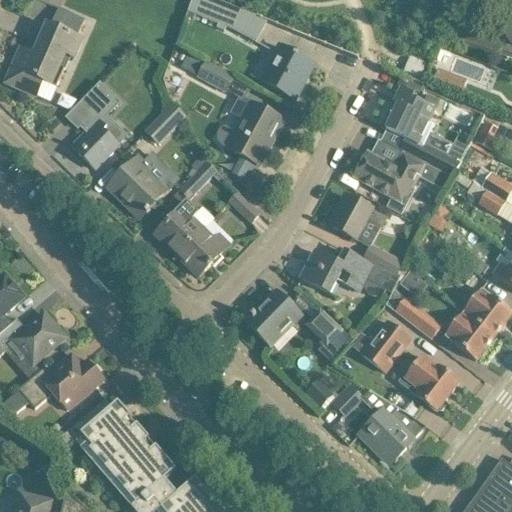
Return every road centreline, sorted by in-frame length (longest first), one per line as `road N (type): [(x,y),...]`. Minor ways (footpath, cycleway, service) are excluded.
road 1 (residential): [(205,319),(276,247),(367,63)]
road 2 (residential): [(0,122),(205,319)]
road 3 (residential): [(205,319),(397,511)]
road 4 (residential): [(151,373),(0,195)]
road 5 (residential): [(289,511),(151,373)]
road 6 (residential): [(420,511),(511,393)]
